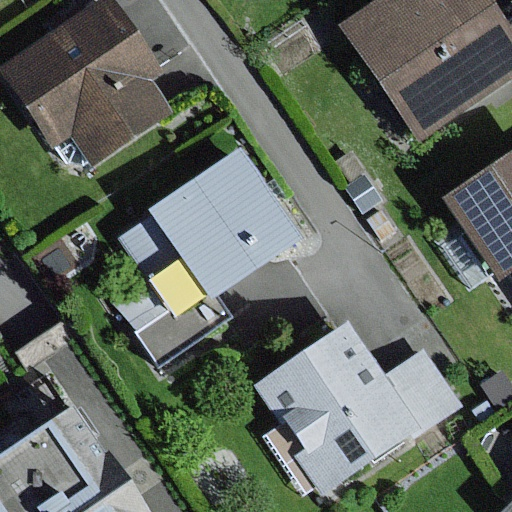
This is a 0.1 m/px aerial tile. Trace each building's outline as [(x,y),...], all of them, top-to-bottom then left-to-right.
[(106,0),(98,0),(0,65),(0,87),(47,157),(71,141),(90,168),(164,119),(143,87),(158,77),(106,0)] [(511,49),(479,0),(380,0),(337,29),(414,144),(511,78),(511,49)] [(236,154),(109,238),(159,314),(133,331),(158,367),(226,322),(213,301),(297,245),(236,154)] [(511,154),(438,205),(488,278),(504,266),(511,260),(511,154)] [(363,177),(343,191),(360,216),(380,202),(363,177)] [(380,213),(366,222),(379,241),(393,232),(380,213)] [(344,329),(251,390),(323,497),(415,437),(377,381),(344,329)] [(420,352),(377,381),(415,437),(457,409),(420,352)] [(511,392),(500,374),(477,389),(494,415),(511,403),(511,392)] [(0,511),(132,511),(68,417),(21,449),(12,435),(0,443),(0,511)]
